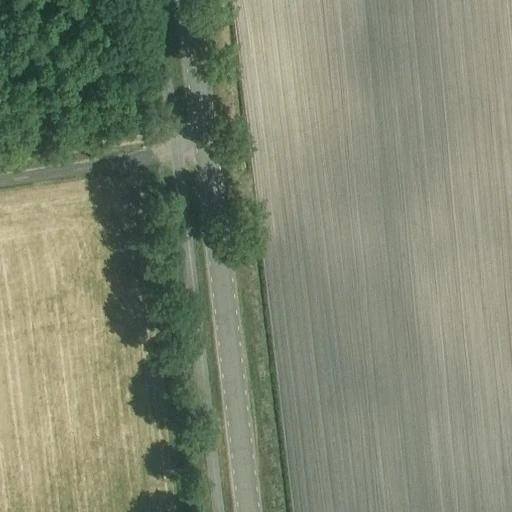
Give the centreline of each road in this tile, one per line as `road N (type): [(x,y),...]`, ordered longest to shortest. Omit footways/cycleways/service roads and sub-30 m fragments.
road 1 (tertiary): [(251,511),(191,0)]
road 2 (track): [(206,126),(0,154)]
